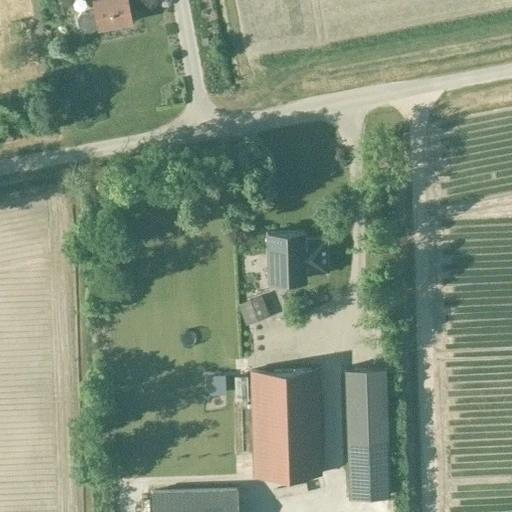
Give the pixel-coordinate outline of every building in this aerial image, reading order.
[(93,0),(95,10),(81,13),(78,17),(80,26),(84,29),(84,30),(96,28),(96,27),(98,27),(98,28),(133,21),(128,0),(93,0)] [(303,231),(266,232),(268,280),(305,279),(305,271),(327,271),(326,238),(304,239),(303,231)] [(216,354),(244,352),(240,290),(213,291),(216,354)] [(385,366),(344,367),(348,496),(389,495),(385,366)] [(251,370),(254,476),(320,474),(317,368),(251,370)] [(237,511),(236,488),(151,491),(151,511),(237,511)]
